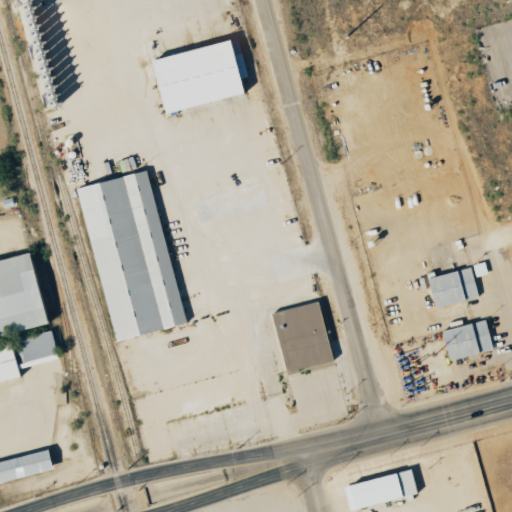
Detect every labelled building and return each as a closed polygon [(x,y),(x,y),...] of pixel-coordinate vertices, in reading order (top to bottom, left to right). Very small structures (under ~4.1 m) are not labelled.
[(161,113),(239,94),(226,40),(148,60),(161,113)] [(75,187),(111,341),(183,325),(147,171),(75,187)] [(0,336),(43,326),(26,255),(0,260),(0,336)] [(476,297),(468,267),(424,279),(432,309),(476,297)] [(270,312),(283,372),(330,362),(316,302),(270,312)] [(491,350),(483,320),(438,331),(446,362),(491,350)] [(0,346),(0,382),(16,379),(9,345),(0,346)] [(0,482),(50,470),(45,450),(0,460),(0,482)] [(348,510),(415,493),(408,469),(342,485),(348,510)]
